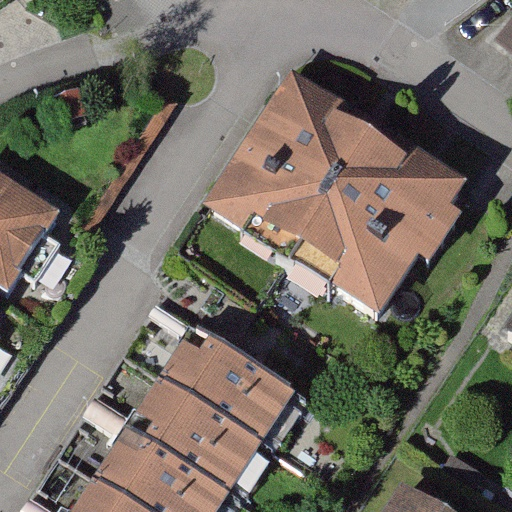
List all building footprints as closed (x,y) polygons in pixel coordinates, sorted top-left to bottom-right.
[(511,23),(494,48),(511,60),(511,23)] [(468,195),(293,81),(205,215),(380,329),(468,195)] [(62,223),(0,182),(0,296),(10,303),(62,223)] [(296,404),(193,337),(160,387),(264,453),(296,404)] [(160,387),(128,436),(231,503),(264,453),(160,387)] [(96,486),(135,511),(225,511),(231,503),(128,436),(96,486)] [(135,511),(96,486),(79,511),(135,511)] [(427,511),(403,496),(392,511),(427,511)]
